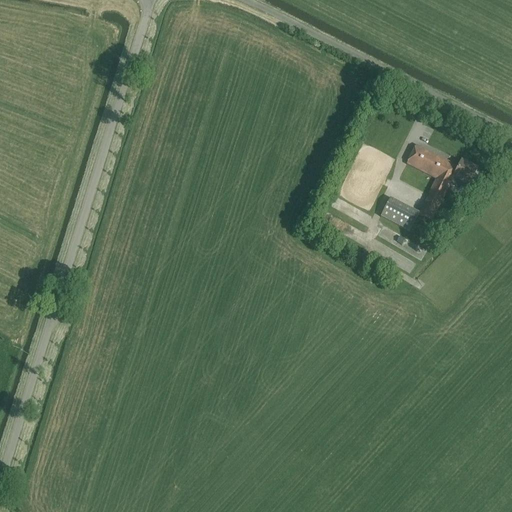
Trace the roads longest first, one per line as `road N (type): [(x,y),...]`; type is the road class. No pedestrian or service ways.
road 1 (unclassified): [(0,488),(152,0)]
road 2 (unclassified): [(511,134),(241,0)]
